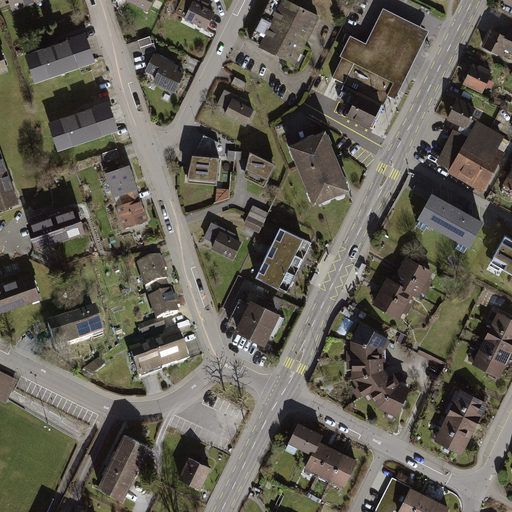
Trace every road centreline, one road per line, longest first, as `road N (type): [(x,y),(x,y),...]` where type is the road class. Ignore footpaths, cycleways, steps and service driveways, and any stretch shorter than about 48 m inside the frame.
road 1 (primary): [(281,393),(472,0)]
road 2 (residential): [(220,363),(182,395),(131,409),(108,406),(0,354)]
road 3 (residential): [(147,146),(220,363)]
road 4 (residential): [(147,146),(180,136),(247,0)]
road 5 (residential): [(95,0),(147,146)]
road 6 (primary): [(222,511),(281,393)]
road 7 (unknown): [(401,443),(429,374),(391,352)]
